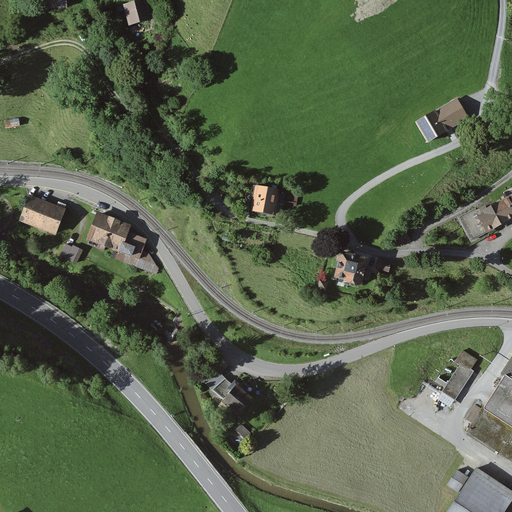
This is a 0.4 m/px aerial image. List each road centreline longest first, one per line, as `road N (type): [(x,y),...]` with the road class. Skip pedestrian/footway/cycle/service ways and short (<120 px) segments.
road 1 (residential): [(511,323),(454,325),(316,369),(262,371),(220,348),(137,221),(73,188),(0,181)]
road 2 (secondary): [(234,511),(123,380),(0,288)]
road 3 (track): [(171,145),(119,103),(73,41),(0,61)]
road 4 (track): [(350,242),(225,211),(171,145)]
road 5 (unclassified): [(511,334),(452,425),(511,477)]
